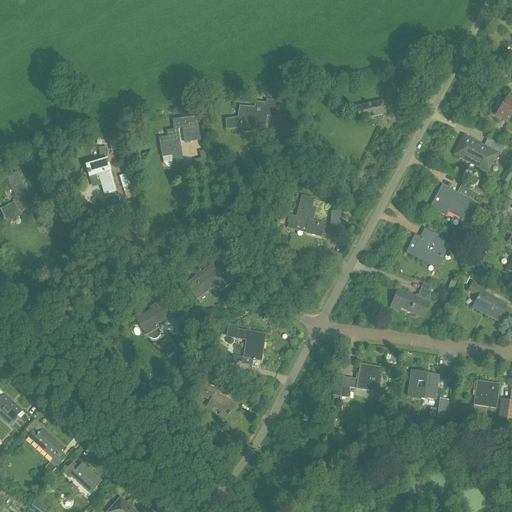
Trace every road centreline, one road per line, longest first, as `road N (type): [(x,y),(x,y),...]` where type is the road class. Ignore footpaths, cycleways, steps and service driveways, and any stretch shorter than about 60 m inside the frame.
road 1 (residential): [(317,326),(490,0)]
road 2 (residential): [(172,511),(27,379),(11,323)]
road 3 (residential): [(199,511),(246,457),(317,326)]
road 4 (residential): [(11,323),(107,291),(193,232)]
road 5 (residential): [(511,353),(317,326)]
road 6 (residential): [(317,326),(272,288),(247,228),(220,221),(193,232)]
